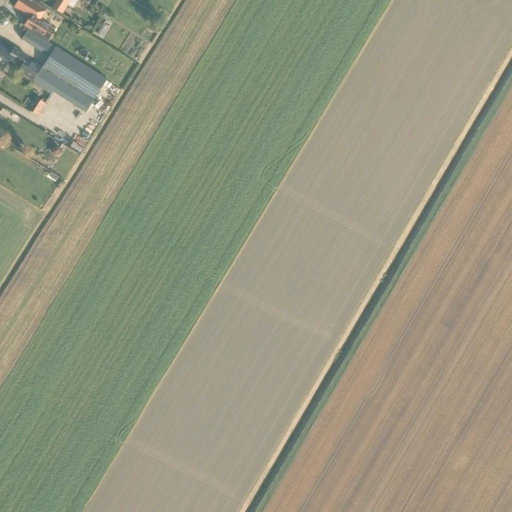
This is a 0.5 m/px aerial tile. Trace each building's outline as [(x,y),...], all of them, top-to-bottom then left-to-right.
[(30,0),(30,1),(27,0),(18,0),(16,5),(14,7),(16,8),(35,20),(30,28),(32,29),(48,40),(54,31),(39,21),(47,9),(33,0),(30,0)] [(56,0),(52,7),(62,14),(70,0),(56,0)] [(104,34),(110,21),(103,17),(96,30),(104,34)] [(54,46),(28,29),(21,40),(48,57),(54,46)] [(18,71),(26,59),(27,56),(14,48),(11,53),(0,46),(0,66),(4,69),(7,64),(18,71)] [(34,80),(85,113),(106,79),(56,47),(55,47),(42,67),(34,80)] [(34,80),(42,67),(35,63),(34,64),(26,59),(18,71),(34,80)] [(33,112),(41,115),(47,102),(39,98),(33,112)] [(61,149),(59,146),(55,146),(52,149),(52,152),(54,155),(58,155),(61,153),(61,149)]
